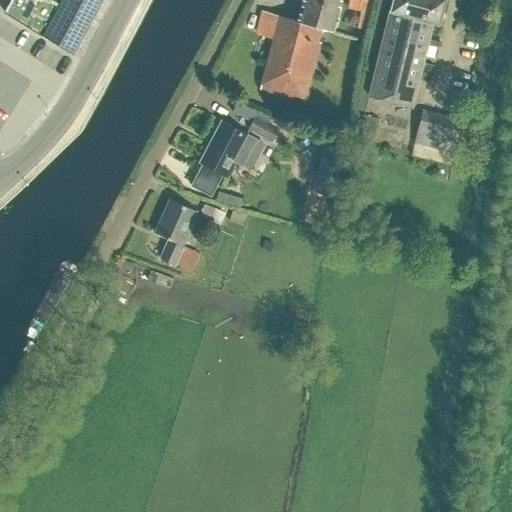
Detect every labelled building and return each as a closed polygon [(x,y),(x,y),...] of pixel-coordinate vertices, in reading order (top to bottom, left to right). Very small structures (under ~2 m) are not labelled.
[(9,0),(3,11),(70,54),(99,0),(9,0)] [(301,0),(296,20),(279,15),(272,38),(259,88),(300,99),(307,72),(311,73),(320,42),(318,42),(321,28),(332,31),(340,0),(301,0)] [(347,0),(346,8),(359,11),(356,28),(363,29),(367,13),(369,0),(347,0)] [(391,0),(389,11),(380,49),(368,98),(412,109),(433,22),(438,24),(443,0),(391,0)] [(237,101),(231,112),(251,123),(255,116),(257,112),(237,101)] [(450,165),(453,154),(462,118),(422,108),(414,142),(410,155),(450,165)] [(373,139),(378,119),(363,115),(358,135),(360,135),(355,154),(367,157),(372,139),(373,139)] [(251,123),(248,129),(271,142),(278,129),(255,116),(251,123)] [(209,142),(199,161),(213,168),(227,176),(234,163),(235,162),(242,165),(255,141),(245,136),(232,129),(219,122),(219,123),(209,142)] [(335,162),(319,159),(312,191),(327,194),(335,162)] [(142,254),(158,208),(142,203),(147,191),(137,188),(117,246),(142,254)] [(215,198),(228,202),(230,194),(217,191),(215,198)] [(154,232),(156,233),(163,236),(167,237),(158,257),(161,258),(168,261),(175,264),(176,264),(182,248),(183,245),(188,232),(188,231),(192,221),(196,210),(183,205),(170,200),(167,199),(154,232)] [(232,209),(228,221),(241,226),(245,214),(232,209)] [(264,240),(260,249),(270,253),(273,244),(264,240)] [(132,264),(124,261),(121,267),(130,270),(132,264)] [(146,279),(154,282),(169,288),(172,279),(149,270),(146,279)]
